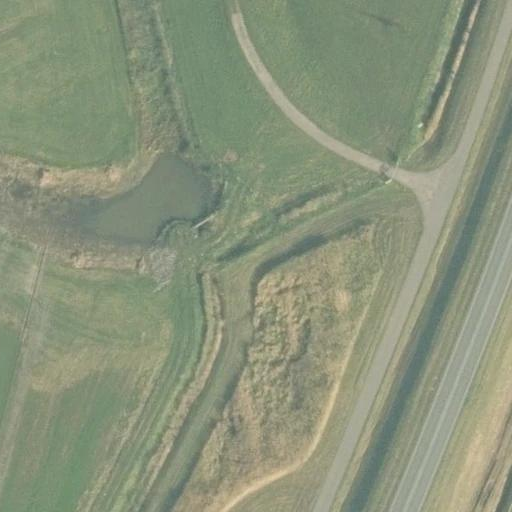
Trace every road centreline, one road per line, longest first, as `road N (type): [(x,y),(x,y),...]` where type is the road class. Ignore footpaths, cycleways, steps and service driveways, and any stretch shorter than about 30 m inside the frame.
road 1 (unclassified): [(317,511),(511,0)]
road 2 (track): [(230,0),(245,51),(291,116),(436,204)]
road 3 (trunk): [(408,511),(511,241)]
